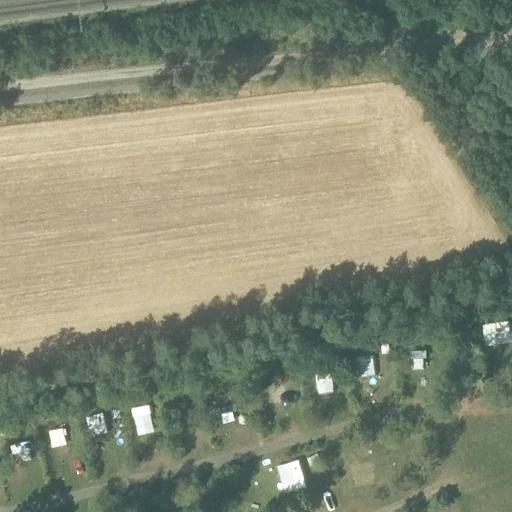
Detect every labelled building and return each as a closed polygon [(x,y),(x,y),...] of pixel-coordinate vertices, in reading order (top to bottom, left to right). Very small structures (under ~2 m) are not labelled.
[(357,357),(357,381),(376,381),(376,357),(357,357)] [(277,380),(257,382),(260,405),(280,402),(277,380)] [(219,415),(237,415),(237,392),(218,393),(219,415)] [(139,433),(152,433),(151,412),(138,413),(139,433)] [(99,448),(113,445),(108,419),(93,422),(99,448)] [(45,446),(67,440),(63,424),(40,430),(45,446)] [(13,462),(34,456),(29,440),(8,446),(13,462)] [(351,492),(372,491),(371,463),(350,464),(351,492)] [(279,477),(291,502),(312,492),(300,467),(279,477)]
